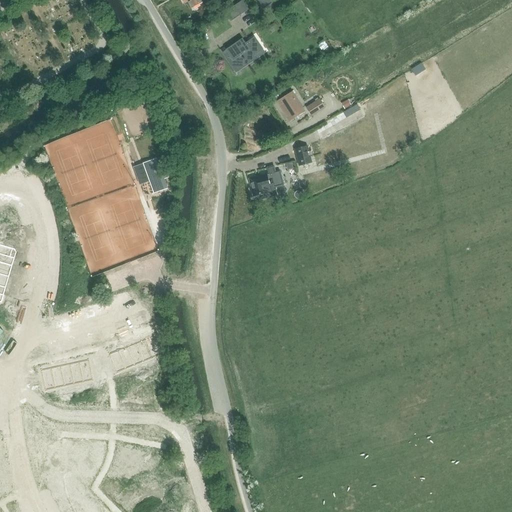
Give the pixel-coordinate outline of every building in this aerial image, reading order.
[(272,3),(269,0),(257,0),(264,8),(272,3)] [(233,7),(225,14),(230,22),(239,16),(240,17),(241,17),(233,6),(233,7)] [(222,52),(221,53),(236,74),(236,73),(236,72),(256,59),(254,56),(262,50),(254,38),(255,38),(254,37),(245,43),(243,41),(242,39),(226,50),(227,53),(224,55),(222,52)] [(291,94),(278,102),(290,120),(303,111),(291,94)] [(341,103),(344,108),(351,105),(347,99),(341,103)] [(320,100),(307,109),(311,115),(324,107),(320,100)] [(357,105),(343,113),(346,118),(360,110),(357,105)] [(295,150),(299,166),(311,163),(307,147),(295,150)] [(145,172),(153,194),(168,189),(156,158),(142,163),(145,172)] [(250,179),(254,197),(258,195),(260,200),(277,196),(275,188),(284,186),(280,171),(250,179)] [(0,295),(3,296),(15,258),(10,257),(13,248),(0,244),(0,295)] [(153,334),(144,338),(152,357),(161,354),(162,354),(154,333),(153,334)] [(144,338),(135,342),(143,361),(152,357),(144,338)] [(135,342),(126,345),(134,365),(143,361),(135,342)] [(126,345),(117,349),(125,368),(134,365),(126,345)] [(108,352),(109,355),(110,358),(112,362),(113,365),(114,369),(116,372),(116,373),(117,373),(117,372),(125,368),(117,349),(109,353),(108,352)] [(88,359),(79,361),(83,381),(92,379),(93,380),(93,379),(92,375),(91,372),(91,368),(90,364),(89,360),(89,358),(88,358),(88,359)] [(79,361),(69,363),(74,383),(83,381),(79,361)] [(69,363),(60,365),(64,385),(74,383),(69,363)] [(60,365),(51,367),(55,387),(64,385),(60,365)] [(41,368),(41,369),(45,390),(46,390),(46,389),(55,387),(51,367),(41,369),(41,368)] [(56,440),(55,458),(67,458),(68,440),(56,440)] [(68,440),(67,458),(77,459),(78,441),(68,440)] [(78,441),(77,459),(88,459),(89,441),(78,441)] [(89,441),(88,459),(99,460),(100,454),(100,449),(100,443),(100,442),(89,441)] [(122,456),(121,462),(132,464),(136,447),(125,444),(125,445),(124,451),(122,456)] [(136,447),(132,464),(143,467),(146,449),(136,447)] [(146,449),(143,467),(153,469),(157,451),(146,449)] [(157,451),(153,469),(164,471),(168,454),(157,451)] [(87,506),(83,510),(84,511),(96,511),(103,506),(96,497),(95,498),(91,502),(87,506)]
